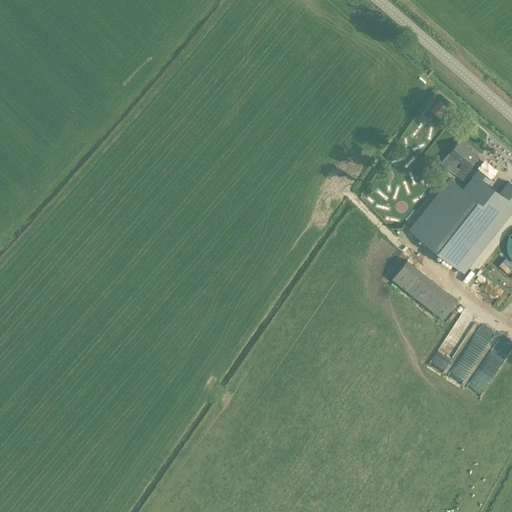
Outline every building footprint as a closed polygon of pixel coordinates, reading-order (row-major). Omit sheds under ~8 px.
[(439,117),(446,110),(439,102),(432,110),(439,117)] [(478,156),(458,140),(445,157),(455,165),(457,161),(462,165),(455,173),(467,183),(476,172),(469,167),(478,156)] [(499,192),(476,172),(467,183),(462,189),(450,179),(411,228),(464,271),(511,210),(511,186),(507,183),(499,192)] [(511,263),(505,260),(501,266),(510,272),(511,268),(511,263)] [(393,281),(447,318),(460,299),(407,262),(393,281)] [(490,340),(494,334),(477,322),(472,329),(476,332),(478,331),(490,340)]
